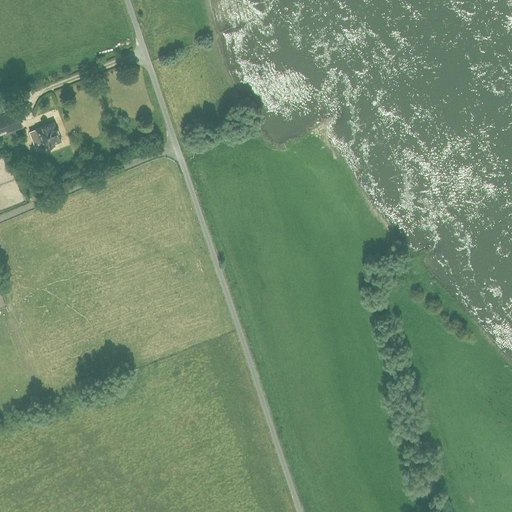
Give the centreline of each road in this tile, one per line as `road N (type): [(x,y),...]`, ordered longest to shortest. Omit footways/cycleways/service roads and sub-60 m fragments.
road 1 (unclassified): [(299,511),(127,0)]
road 2 (unknown): [(176,148),(0,212)]
